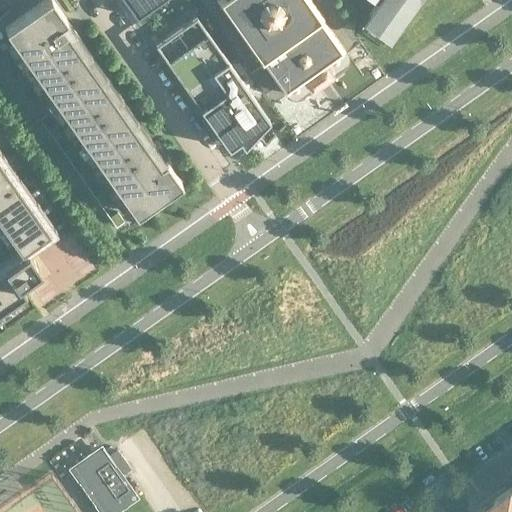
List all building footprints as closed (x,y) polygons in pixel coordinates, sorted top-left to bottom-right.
[(53,0),(43,0),(5,27),(136,213),(181,182),(53,0)] [(151,0),(119,0),(130,15),(151,0)] [(343,53),(343,52),(345,51),(322,19),(324,18),(310,0),(216,0),(261,63),(262,62),(284,93),(286,92),(287,93),(288,94),(289,94),(291,94),(292,94),(293,93),(294,92),(294,90),(295,89),(294,88),(294,87),(310,75),(312,78),(307,81),(312,87),(330,75),(325,68),(321,71),(319,69),(335,57),(335,58),(336,59),(337,59),(338,59),(339,59),(341,59),(342,59),(342,58),(343,57),(344,56),(344,55),(344,54),(343,53)] [(374,0),(378,2),(369,14),(393,32),(416,0),(374,0)] [(166,35),(170,40),(159,48),(167,59),(166,59),(188,90),(201,107),(200,107),(229,148),(240,140),(244,146),(269,119),(207,31),(206,31),(199,20),(188,28),(184,23),(166,35)] [(57,126),(49,131),(56,140),(63,134),(57,126)] [(72,147),(65,152),(71,161),(78,156),(72,147)] [(0,309),(25,291),(19,283),(40,268),(27,250),(56,229),(0,149),(0,219),(20,248),(0,262),(0,309)] [(87,169),(80,174),(86,183),(93,178),(87,169)] [(103,191),(95,196),(102,205),(109,200),(103,191)] [(117,212),(110,217),(116,226),(123,220),(117,212)] [(104,445),(70,470),(98,511),(115,511),(137,496),(133,491),(133,490),(104,445)] [(511,511),(511,487),(511,488),(509,489),(496,499),(497,500),(502,508),(501,511),(511,511)]
